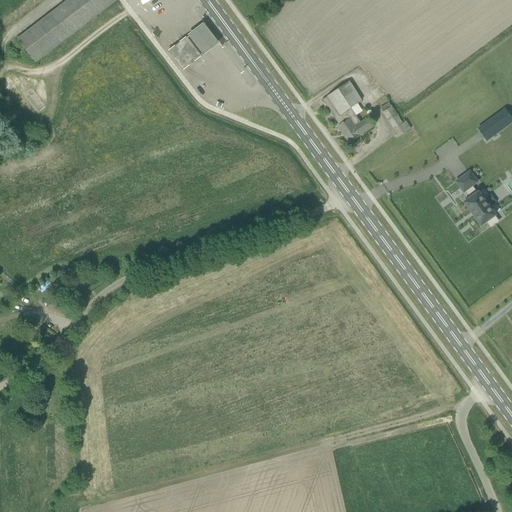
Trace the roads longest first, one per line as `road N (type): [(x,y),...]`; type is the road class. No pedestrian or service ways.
road 1 (unclassified): [(0,386),(122,280),(328,208),(349,193)]
road 2 (secondary): [(349,193),(206,0)]
road 3 (secondary): [(490,386),(349,193)]
road 4 (unclassified): [(497,511),(461,421),(467,403),(490,386)]
